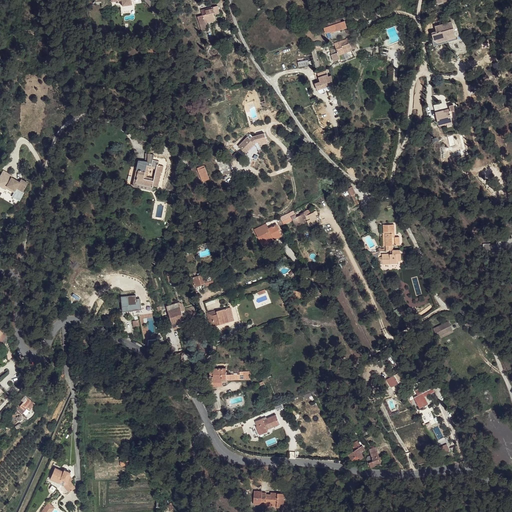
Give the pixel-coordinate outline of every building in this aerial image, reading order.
[(212,7),(201,10),(203,15),(198,16),(201,30),(207,29),(206,25),(207,25),(207,23),(206,20),(215,17),(214,15),(214,13),(215,12),(215,14),(220,13),(218,5),(212,7)] [(344,21),(325,28),(326,32),(330,31),(330,32),(346,27),(344,21)] [(436,27),(437,32),(432,33),(434,41),(438,40),(438,42),(448,40),(448,42),(457,40),(452,22),(436,27)] [(432,33),(431,33),(434,46),(448,42),(448,40),(438,42),(438,40),(434,41),(432,33)] [(347,39),(334,43),(337,52),(331,54),(334,61),(340,59),(339,55),(351,50),(355,48),(353,42),(349,42),(348,37),(346,38),(347,39)] [(317,90),(333,84),(331,75),(328,76),(328,74),(327,75),(319,78),(320,82),(315,83),(317,90)] [(261,90),(257,91),(262,106),(267,106),(261,90)] [(441,103),(434,105),(439,126),(443,125),(443,122),(452,120),(451,116),(454,115),(453,110),(455,110),(453,105),(449,106),(450,109),(450,111),(444,112),(444,110),(442,111),(441,103)] [(248,137),(238,146),(246,153),(257,142),(267,139),(265,133),(253,136),(250,139),(248,137)] [(153,184),(153,185),(158,187),(161,173),(162,173),(164,166),(158,165),(159,164),(158,163),(159,162),(159,161),(153,160),(152,166),(147,165),(148,162),(139,160),(136,170),(138,171),(136,182),(136,183),(148,185),(149,183),(153,184)] [(205,167),(198,170),(202,182),(210,179),(205,167)] [(7,173),(3,171),(0,177),(0,184),(6,188),(4,192),(12,196),(15,191),(7,186),(8,184),(2,181),(7,173)] [(13,176),(7,173),(2,181),(8,184),(7,186),(15,191),(16,188),(23,192),(28,183),(21,180),(19,182),(12,178),(13,176)] [(349,197),(355,194),(352,186),(346,189),(349,197)] [(290,213),(280,217),(282,221),(283,224),(292,220),(294,224),(296,224),(298,223),(299,221),(303,220),(302,217),(301,215),(297,217),(294,211),(290,212),(290,213)] [(266,223),(254,229),(260,240),(272,234),(274,238),(276,237),(277,238),(283,236),(277,224),(269,228),(266,223)] [(394,224),(384,225),(384,233),(385,233),(386,246),(386,250),(391,250),(393,250),(393,245),(400,245),(400,237),(395,237),(394,224)] [(272,234),(260,240),(262,245),(274,239),(274,238),(272,234)] [(391,254),(382,254),(383,264),(397,263),(397,261),(401,261),(401,253),(400,254),(400,250),(393,250),(391,250),(391,254)] [(171,266),(165,268),(169,282),(175,280),(171,266)] [(213,271),(202,274),(205,283),(206,286),(217,283),(213,271)] [(202,274),(193,278),(196,286),(205,283),(202,274)] [(123,312),(128,311),(128,306),(129,306),(129,305),(137,304),(136,295),(121,297),(123,312)] [(179,302),(167,306),(174,328),(185,324),(189,323),(188,318),(184,320),(181,311),(184,311),(182,304),(180,303),(179,303),(179,302)] [(217,310),(207,313),(210,325),(215,324),(215,326),(229,322),(226,309),(217,311),(217,310)] [(159,313),(153,313),(155,321),(161,320),(159,313)] [(434,329),(438,337),(452,329),(448,322),(434,329)] [(438,337),(439,339),(453,332),(452,329),(438,337)] [(7,334),(0,346),(3,347),(10,335),(7,334)] [(222,382),(227,382),(227,380),(227,375),(226,368),(210,368),(210,381),(214,380),(214,382),(222,382)] [(243,379),(252,379),(251,371),(243,371),(243,374),(243,379)] [(393,380),(390,382),(392,385),(395,385),(399,383),(396,377),(395,377),(394,375),(391,377),(393,380)] [(40,384),(38,382),(32,387),(35,390),(40,384)] [(424,386),(415,390),(418,395),(414,397),(420,408),(428,404),(424,397),(434,392),(432,387),(427,390),(424,386)] [(15,408),(21,413),(22,414),(26,408),(29,410),(35,403),(27,397),(23,402),(20,406),(18,405),(15,408)] [(264,423),(263,420),(263,418),(255,421),(257,426),(259,425),(263,434),(268,432),(267,429),(280,424),(276,415),(267,419),(268,421),(264,423)] [(348,451),(344,453),(348,460),(351,459),(352,461),(355,459),(356,460),(357,459),(359,457),(361,459),(364,457),(358,448),(361,447),(357,441),(353,444),(354,446),(353,447),(354,448),(355,450),(352,453),(350,450),(348,451)] [(368,458),(367,459),(368,462),(367,463),(369,467),(371,466),(371,467),(375,466),(375,464),(380,462),(376,452),(377,451),(376,447),(369,450),(371,455),(367,457),(368,458)] [(55,468),(50,479),(63,484),(69,492),(75,487),(70,481),(68,478),(70,475),(70,473),(64,470),(63,471),(55,468)] [(254,491),(254,504),(266,504),(266,503),(277,503),(277,505),(277,507),(282,507),(282,503),(283,503),(284,493),(273,493),(273,494),(271,494),(266,494),(266,493),(262,493),(262,491),(254,491)]
